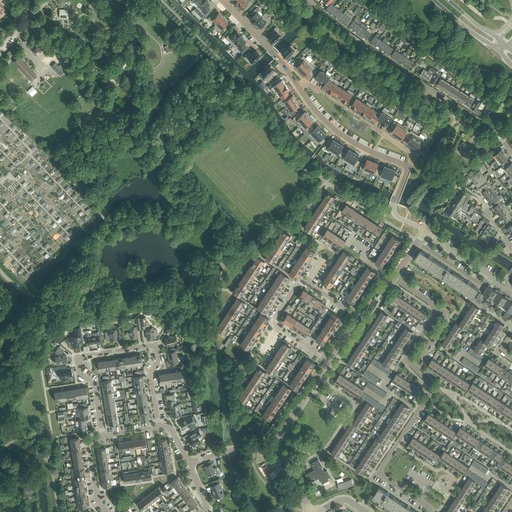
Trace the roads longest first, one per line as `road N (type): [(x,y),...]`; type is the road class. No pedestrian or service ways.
road 1 (residential): [(424,231),(394,214),(406,166),(332,127),(221,0)]
road 2 (residential): [(511,152),(496,131),(306,0)]
road 3 (residential): [(158,427),(149,373),(159,360),(155,344),(112,350),(76,356),(78,372),(94,385),(102,436)]
road 4 (residential): [(430,511),(378,472),(430,392),(413,367)]
road 5 (residential): [(358,317),(307,282),(276,315),(277,327),(329,361)]
